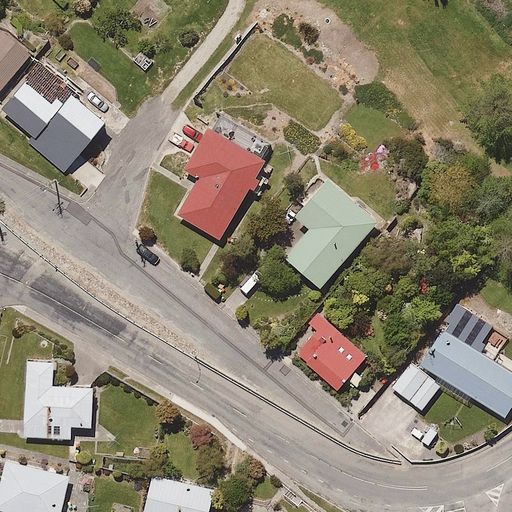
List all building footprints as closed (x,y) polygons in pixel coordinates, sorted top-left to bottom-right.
[(0,66),(19,46),(0,29),(0,66)] [(30,126),(59,147),(94,115),(59,86),(43,100),(14,73),(0,88),(0,113),(22,133),(30,126)] [(163,204),(203,230),(255,152),(194,120),(168,160),(182,171),(163,204)] [(294,223),(268,251),(306,285),(366,217),(309,166),(282,190),(288,198),(280,206),(294,223)] [(312,313),(278,347),(320,383),(352,349),(312,313)] [(407,357),(489,414),(511,380),(511,367),(436,316),(407,357)] [(40,354),(8,353),(6,431),(57,432),(57,421),(81,419),(79,378),(39,377),(40,354)] [(56,467),(0,456),(0,509),(10,511),(57,511),(49,509),(56,467)] [(134,470),(126,511),(194,511),(200,481),(134,470)]
